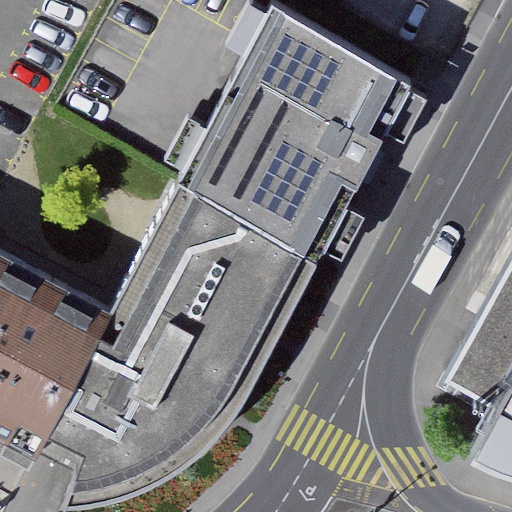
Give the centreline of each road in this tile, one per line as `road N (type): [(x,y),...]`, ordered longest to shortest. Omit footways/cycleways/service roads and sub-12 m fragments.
road 1 (secondary): [(400,288),(300,475),(271,511)]
road 2 (secondary): [(455,511),(430,497),(406,465),(394,423),(389,375),(400,288)]
road 3 (secondary): [(511,85),(400,288)]
